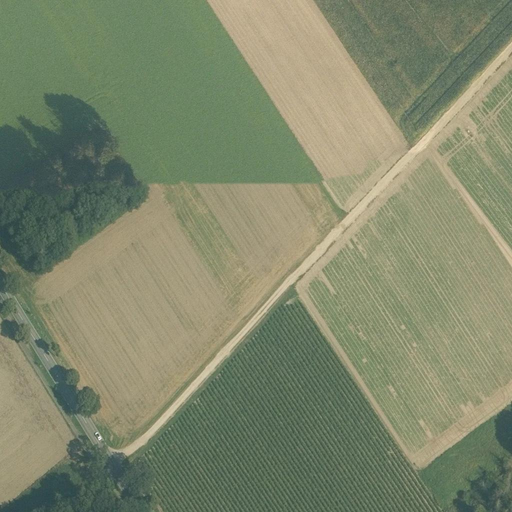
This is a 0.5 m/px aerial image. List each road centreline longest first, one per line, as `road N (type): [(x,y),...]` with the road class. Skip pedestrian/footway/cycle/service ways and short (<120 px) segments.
road 1 (track): [(511,48),(113,467)]
road 2 (secondary): [(140,511),(0,285)]
